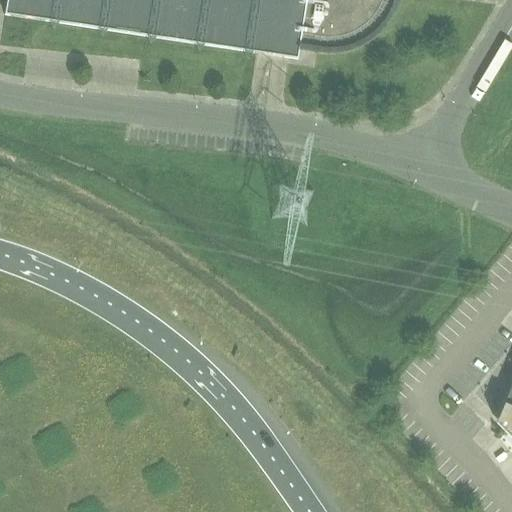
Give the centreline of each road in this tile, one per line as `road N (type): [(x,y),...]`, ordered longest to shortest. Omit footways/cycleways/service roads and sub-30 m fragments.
road 1 (unclassified): [(430,171),(343,137),(0,87)]
road 2 (motorway): [(308,511),(202,373),(116,308),(0,254)]
road 3 (unknown): [(511,267),(431,375),(442,402),(511,478)]
road 4 (unclassified): [(511,17),(430,171)]
